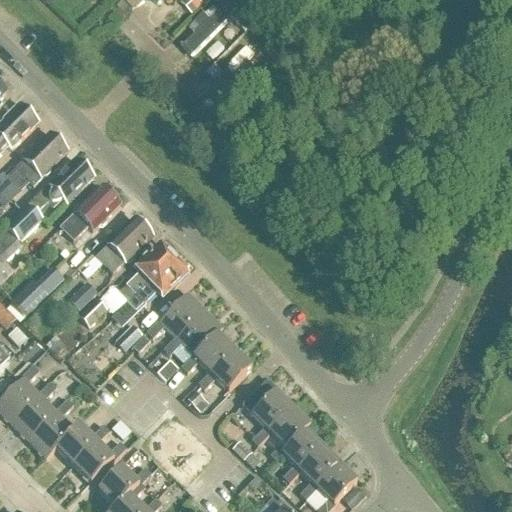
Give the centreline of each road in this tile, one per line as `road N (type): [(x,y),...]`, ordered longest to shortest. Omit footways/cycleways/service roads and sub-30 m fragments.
road 1 (unclassified): [(352,424),(0,55)]
road 2 (unclassified): [(352,424),(435,331),(511,167)]
